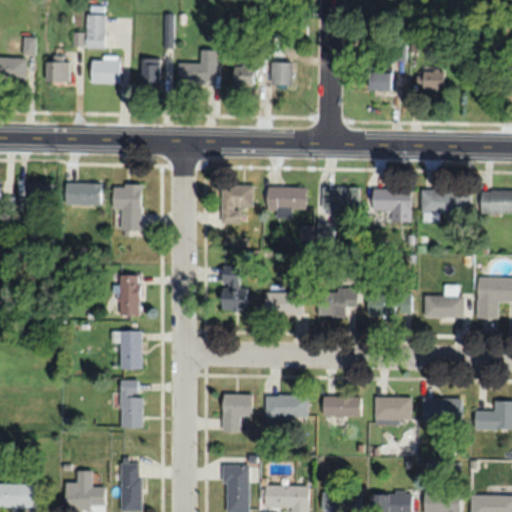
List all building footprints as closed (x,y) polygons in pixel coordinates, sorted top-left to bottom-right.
[(107,13),(87,13),(87,47),(107,47),(107,13)] [(164,47),(174,47),(174,13),(164,13),(164,47)] [(412,50),(431,50),(431,37),(412,37),(412,50)] [(218,84),(218,49),(201,49),(201,62),(179,61),(179,84),(218,84)] [(71,55),(47,55),(47,81),(71,81),(71,55)] [(0,81),(27,82),(27,57),(0,56),(0,81)] [(93,82),(121,82),(121,56),(93,56),(93,82)] [(142,84),(161,84),(161,57),(142,57),(142,84)] [(236,83),(258,83),(258,60),(236,60),(236,83)] [(294,62),(272,62),(272,84),(294,84),(294,62)] [(372,89),(393,89),(393,67),(372,67),(372,89)] [(417,70),(417,90),(445,90),(445,70),(417,70)] [(54,181),(31,181),(31,202),(54,202),(54,181)] [(102,182),(66,182),(66,203),(102,203),(102,182)] [(143,183),(115,183),(115,229),(143,229),(143,183)] [(254,184),(222,184),(222,222),(242,222),(242,207),(254,207),(254,184)] [(308,186),(268,186),(268,208),(278,208),(278,217),(295,217),(295,208),(308,208),(308,186)] [(324,210),(360,210),(360,188),(324,188),(324,210)] [(412,221),(413,189),(374,189),(374,210),(392,210),(392,220),(412,221)] [(423,190),(423,212),(472,212),(472,190),(423,190)] [(511,212),(511,190),(483,190),(483,212),(511,212)] [(223,309),(248,309),(248,288),(241,288),(241,264),(223,264),(223,309)] [(121,274),(121,314),(142,314),(142,274),(121,274)] [(511,277),(479,277),(479,318),(499,319),(499,303),(511,303),(511,277)] [(426,295),(426,317),(465,317),(466,295),(459,295),(459,285),(446,285),(446,295),(426,295)] [(359,288),(322,288),(322,309),(359,309),(359,288)] [(266,313),(303,313),(303,291),(266,291),(266,313)] [(412,315),(412,293),(370,293),(370,315),(412,315)] [(143,330),(120,330),(120,368),(143,368),(143,330)] [(253,393),(223,393),(223,431),(253,431),(253,393)] [(308,395),(267,395),(267,417),(308,417),(308,395)] [(144,427),(144,396),(123,396),(123,427),(144,427)] [(362,396),(324,396),(324,416),(362,416),(362,396)] [(412,397),(376,397),(376,423),(412,423),(412,397)] [(463,399),(424,399),(424,421),(463,421),(463,399)] [(496,411),(477,411),(477,430),(511,429),(511,400),(496,400),(496,411)] [(143,462),(121,462),(121,510),(143,510),(143,462)] [(251,511),(251,464),(225,464),(225,511),(251,511)] [(66,507),(106,508),(107,486),(95,486),(95,470),(77,470),(77,482),(67,481),(66,507)] [(0,507),(37,508),(37,483),(0,483),(0,507)] [(310,485),(266,485),(266,510),(310,510),(310,485)] [(424,511),(461,511),(461,491),(425,491),(424,511)] [(361,511),(362,492),(322,492),(322,511),(361,511)] [(412,511),(412,492),(373,492),(372,511),(412,511)] [(471,511),(511,511),(511,494),(472,494),(471,511)]
